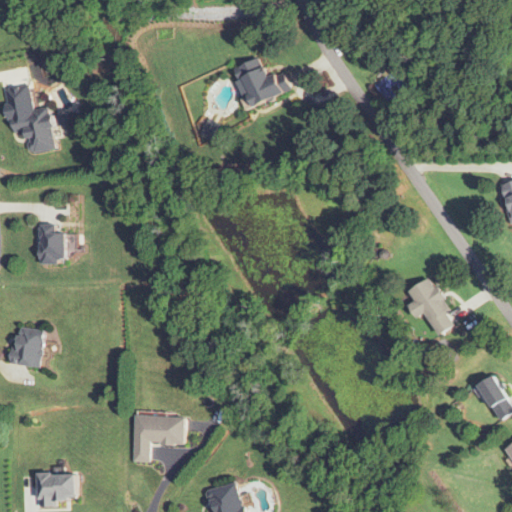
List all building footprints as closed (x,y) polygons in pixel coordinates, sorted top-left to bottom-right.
[(271,77),(262,57),(235,70),(253,110),(294,91),(285,71),(271,77)] [(58,152),(58,112),(16,113),(16,134),(31,134),(31,152),(58,152)] [(69,233),(60,233),(60,225),(42,225),(42,263),(69,263),(69,233)] [(411,291),(418,302),(411,306),(418,318),(428,313),(440,336),(459,326),(433,279),(411,291)] [(13,363),(41,368),(47,331),(19,326),(13,363)] [(189,414),(138,413),(137,461),(153,461),(153,442),(188,443),(189,414)] [(42,472),(42,501),(82,500),(81,471),(42,472)] [(212,511),(247,511),(242,482),(208,489),(212,511)]
